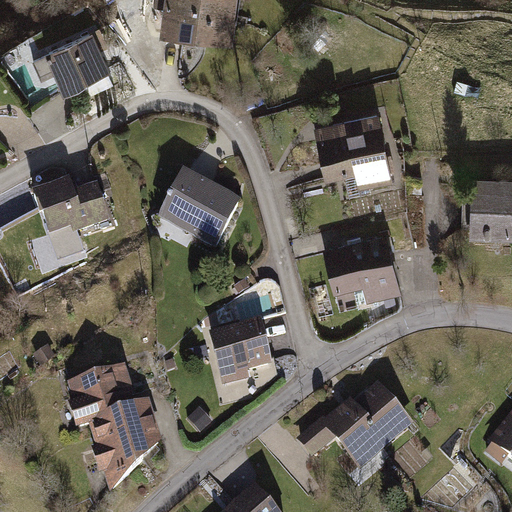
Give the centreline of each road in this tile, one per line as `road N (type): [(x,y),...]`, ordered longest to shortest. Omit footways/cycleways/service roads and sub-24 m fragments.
road 1 (residential): [(323,369),(305,342),(252,159),(222,116),(184,103),(139,107),(0,184)]
road 2 (residential): [(151,511),(323,369)]
road 3 (residential): [(323,369),(381,332),(445,313),(511,321)]
